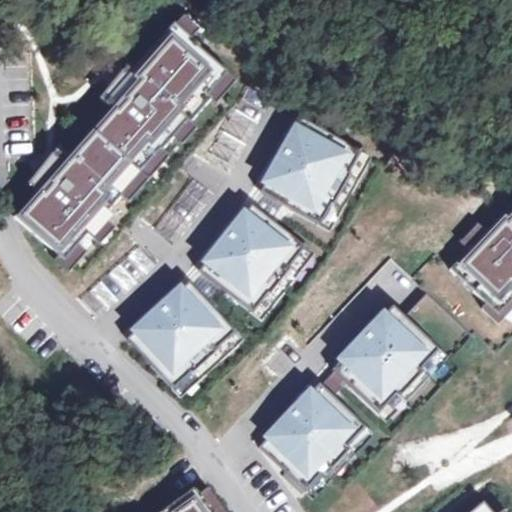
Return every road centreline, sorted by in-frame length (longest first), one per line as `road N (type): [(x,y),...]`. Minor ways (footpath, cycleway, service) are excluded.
road 1 (residential): [(87,345),(227,203),(282,110)]
road 2 (residential): [(211,464),(379,288),(390,283),(413,301)]
road 3 (residential): [(87,345),(211,464)]
road 4 (residential): [(0,212),(17,265),(87,345)]
